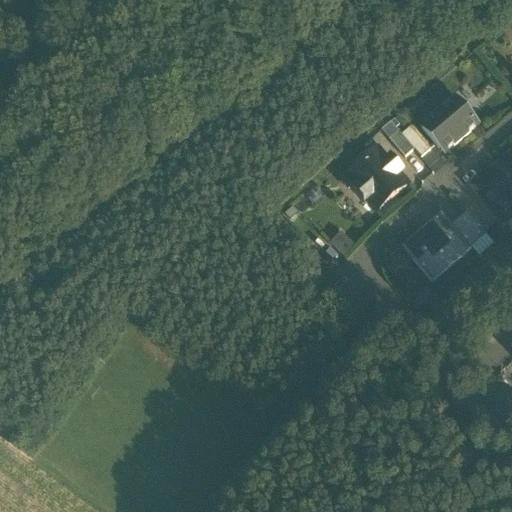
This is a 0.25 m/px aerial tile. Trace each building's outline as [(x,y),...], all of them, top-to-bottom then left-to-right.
[(440,153),(443,156),(453,147),(478,126),(455,99),(420,129),(440,153)] [(414,152),(420,160),(429,152),(410,129),(401,137),(414,152)] [(404,160),(414,152),(401,137),(398,133),(388,141),(404,160)] [(377,151),(346,177),(356,189),(353,191),(363,204),(366,201),(376,213),(407,187),(397,175),(400,173),(390,160),(387,163),(377,151)] [(511,154),(471,190),(501,225),(511,215),(511,205),(509,202),(511,199),(511,154)] [(441,215),(438,218),(448,230),(451,227),(441,215)] [(451,227),(471,250),(486,237),(467,215),(451,227)] [(412,262),(431,285),(471,251),(471,250),(451,227),(448,230),(438,218),(401,249),(402,250),(412,262)] [(355,248),(341,235),(330,246),(344,259),(355,248)] [(493,246),(486,237),(471,250),(471,251),(478,259),(493,246)] [(412,262),(402,250),(391,259),(402,271),(412,262)]
